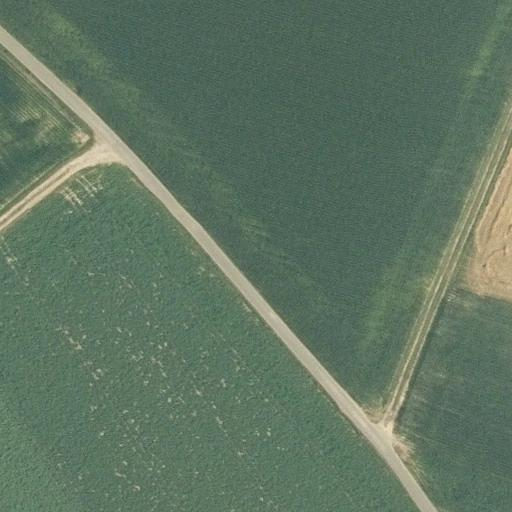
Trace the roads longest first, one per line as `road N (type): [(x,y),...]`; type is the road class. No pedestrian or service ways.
road 1 (track): [(422,511),(378,447),(99,129),(0,33)]
road 2 (track): [(378,447),(511,122)]
